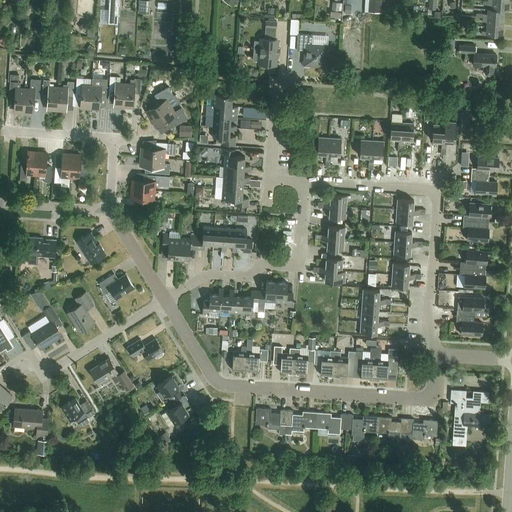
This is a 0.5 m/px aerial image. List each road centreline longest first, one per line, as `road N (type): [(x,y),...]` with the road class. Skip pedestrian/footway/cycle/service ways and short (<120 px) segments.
road 1 (residential): [(435,356),(435,191),(304,182)]
road 2 (unclassified): [(234,386),(420,399),(430,396),(435,356)]
road 3 (residential): [(164,302),(207,275),(247,278),(264,267),(298,268),(304,182)]
road 4 (residential): [(9,366),(29,353),(44,376),(164,302)]
road 5 (residential): [(269,180),(273,82),(299,82)]
